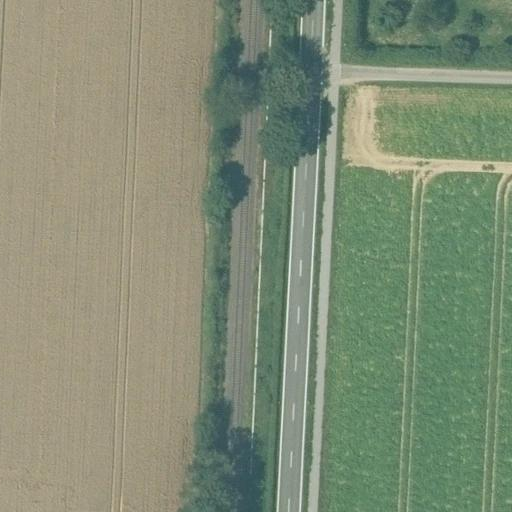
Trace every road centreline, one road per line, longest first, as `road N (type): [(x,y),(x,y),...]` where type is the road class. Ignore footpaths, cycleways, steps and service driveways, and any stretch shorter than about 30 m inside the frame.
road 1 (tertiary): [(291,511),(310,72)]
road 2 (residential): [(511,79),(310,72)]
